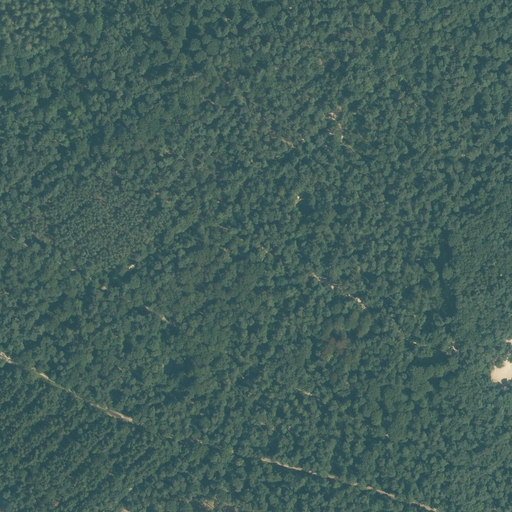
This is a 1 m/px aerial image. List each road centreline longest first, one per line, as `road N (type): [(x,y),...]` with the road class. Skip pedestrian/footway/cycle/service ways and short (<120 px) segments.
road 1 (unknown): [(182,438),(437,511)]
road 2 (unknown): [(9,359),(109,412),(182,438)]
